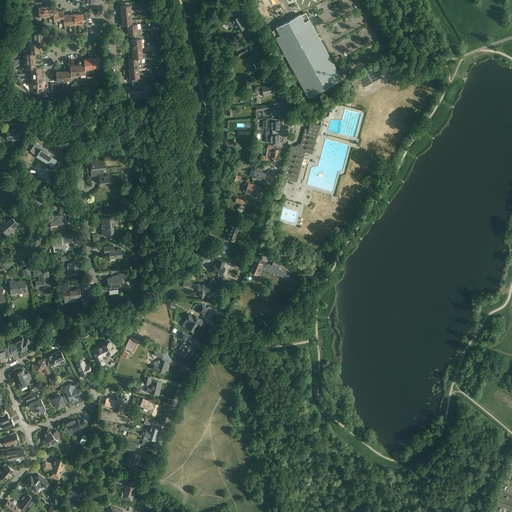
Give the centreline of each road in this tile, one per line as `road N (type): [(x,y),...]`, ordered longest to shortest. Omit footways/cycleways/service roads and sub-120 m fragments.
road 1 (unclassified): [(136,511),(177,395),(252,245),(285,142),(278,76),(236,1)]
road 2 (unclassified): [(462,56),(422,65),(401,59),(364,0)]
